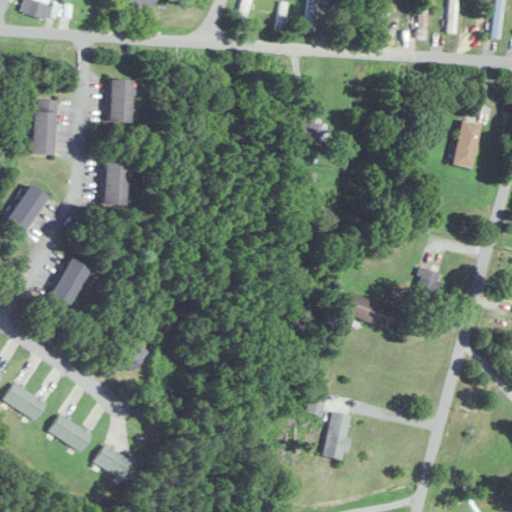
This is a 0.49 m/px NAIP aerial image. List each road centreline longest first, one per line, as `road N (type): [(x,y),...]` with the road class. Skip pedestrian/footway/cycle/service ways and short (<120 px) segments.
road 1 (residential): [(511,68),(0,30)]
road 2 (residential): [(417,511),(511,155)]
road 3 (residential): [(84,36),(70,204),(0,316)]
road 4 (residential): [(0,316),(235,482)]
